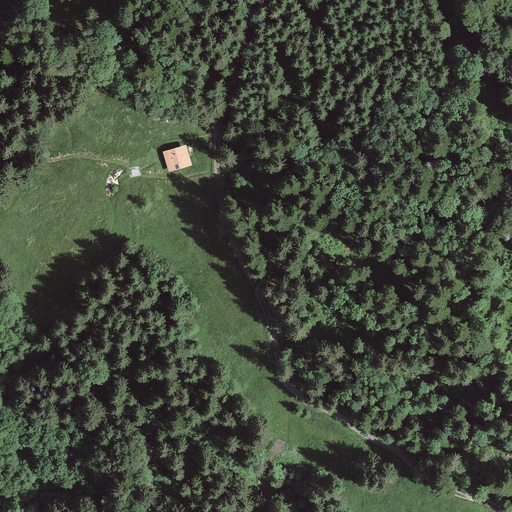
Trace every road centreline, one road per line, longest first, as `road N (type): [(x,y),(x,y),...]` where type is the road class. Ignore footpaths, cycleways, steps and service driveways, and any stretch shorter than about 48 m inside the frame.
road 1 (track): [(508,511),(459,496),(282,381),(213,161),(212,133),(180,140)]
road 2 (track): [(212,133),(256,0)]
